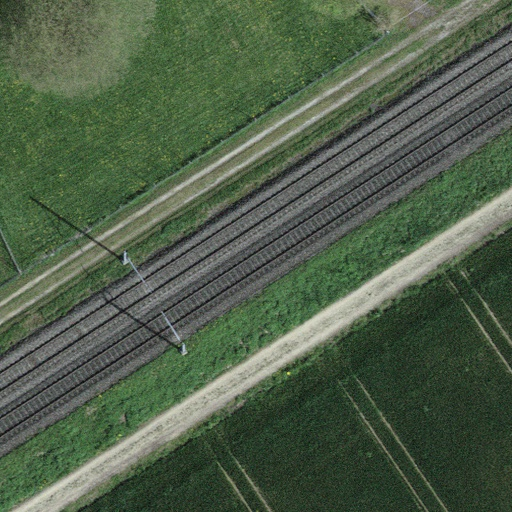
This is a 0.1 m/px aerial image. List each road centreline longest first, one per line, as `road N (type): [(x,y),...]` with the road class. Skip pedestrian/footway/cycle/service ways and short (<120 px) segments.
road 1 (track): [(486,0),(0,315)]
road 2 (track): [(25,511),(511,196)]
